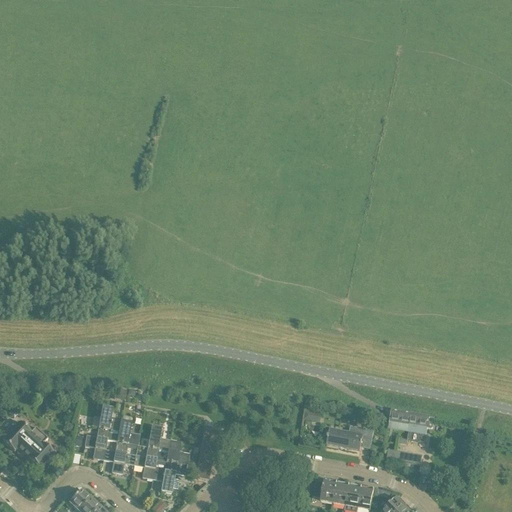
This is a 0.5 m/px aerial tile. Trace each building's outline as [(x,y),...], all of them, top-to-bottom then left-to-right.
[(126,391),(117,389),(115,399),(124,401),(126,391)] [(119,433),(121,422),(111,421),(113,410),(102,408),(99,428),(99,429),(104,430),(102,440),(108,441),(110,431),(119,433)] [(409,427),(410,416),(411,414),(392,411),(389,423),(409,427)] [(306,412),(304,420),(312,421),(313,413),(306,412)] [(411,414),(410,416),(409,427),(427,430),(428,429),(431,430),(433,429),(433,425),(432,424),(429,423),(430,417),(411,414)] [(126,456),(126,455),(128,445),(137,446),(139,436),(130,434),(131,424),(121,422),(119,433),(118,443),(123,444),(121,455),(126,456)] [(9,435),(2,442),(14,453),(17,449),(29,459),(28,460),(40,470),(54,455),(43,445),(47,440),(35,429),(31,433),(19,423),(16,427),(13,424),(6,432),(9,435)] [(68,423),(66,431),(74,434),(76,426),(68,423)] [(152,428),(148,448),(153,449),(151,460),(157,461),(159,450),(169,452),(171,441),(161,440),(163,430),(152,428)] [(99,429),(98,432),(97,439),(86,437),(84,448),(95,450),(93,460),(104,462),(106,452),(108,441),(102,440),(104,430),(99,429)] [(205,429),(203,436),(217,438),(218,432),(205,429)] [(327,445),(360,452),(362,440),(372,442),(374,432),(364,430),(363,436),(330,429),(328,436),(327,436),(327,438),(328,439),(327,445)] [(203,436),(202,442),(216,444),(217,438),(203,436)] [(171,441),(169,452),(167,463),(172,464),(170,474),(175,475),(177,465),(187,466),(189,455),(179,453),(181,443),(171,441)] [(202,442),(201,448),(215,450),(216,444),(202,442)] [(135,457),(126,455),(126,456),(121,455),(123,444),(118,443),(116,454),(106,452),(104,462),(114,464),(112,474),(122,476),(125,461),(134,463),(135,457)] [(153,449),(148,448),(146,459),(135,457),(134,463),(133,467),(144,469),(142,479),(153,481),(155,471),(157,461),(151,460),(153,449)] [(201,448),(200,454),(214,456),(215,450),(201,448)] [(394,463),(395,454),(395,452),(389,451),(387,462),(394,463)] [(419,473),(420,468),(422,457),(395,452),(395,454),(394,463),(401,464),(400,470),(419,473)] [(200,454),(199,460),(213,462),(214,456),(200,454)] [(213,462),(199,460),(198,466),(212,468),(213,462)] [(174,481),(175,475),(170,474),(172,464),(167,463),(165,473),(155,471),(153,481),(163,483),(161,494),(172,495),(173,490),(177,491),(179,482),(174,481)] [(193,478),(195,466),(189,465),(187,477),(193,478)] [(198,466),(197,472),(211,474),(212,468),(198,466)] [(210,481),(211,474),(197,472),(196,478),(210,481)] [(333,505),(337,487),(337,483),(324,481),(324,484),(316,482),(313,498),(321,500),(321,503),(333,505)] [(349,485),(337,483),(337,487),(333,505),(345,507),(346,502),(349,485)] [(357,511),(358,509),(362,488),(349,485),(346,502),(345,507),(344,511),(357,511)] [(362,488),(358,509),(370,511),(374,490),(362,488)] [(69,505),(76,511),(80,511),(91,500),(81,491),(80,493),(76,489),(66,500),(70,504),(69,505)] [(382,492),(380,499),(389,500),(390,494),(382,492)] [(91,500),(80,511),(96,511),(100,509),(91,500)] [(400,511),(405,508),(397,500),(384,511),(400,511)] [(153,510),(154,511),(160,511),(165,508),(161,503),(153,510)]
